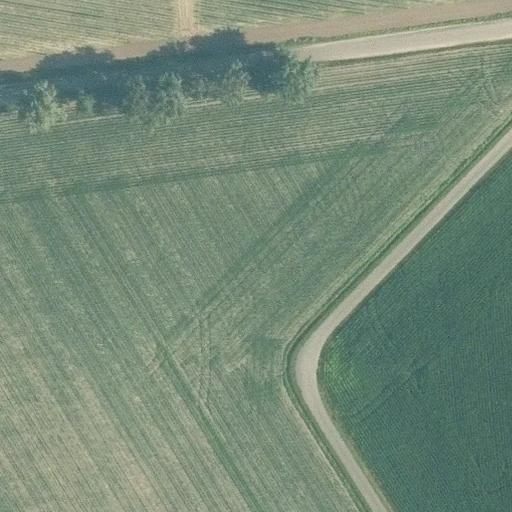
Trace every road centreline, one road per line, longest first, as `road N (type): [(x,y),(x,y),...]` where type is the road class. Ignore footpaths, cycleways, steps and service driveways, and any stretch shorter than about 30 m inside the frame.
road 1 (unclassified): [(0,95),(511,29)]
road 2 (unclassified): [(381,511),(302,367),(312,346),(511,139)]
